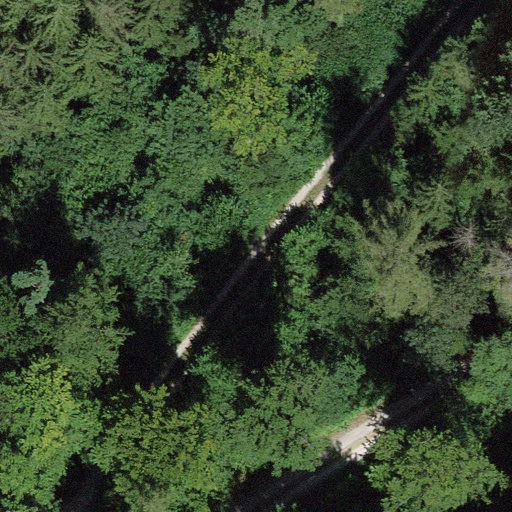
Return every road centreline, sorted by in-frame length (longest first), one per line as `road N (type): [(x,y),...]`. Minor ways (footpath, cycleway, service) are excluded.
road 1 (track): [(120,511),(162,424),(377,152),(478,0)]
road 2 (track): [(511,351),(261,511)]
